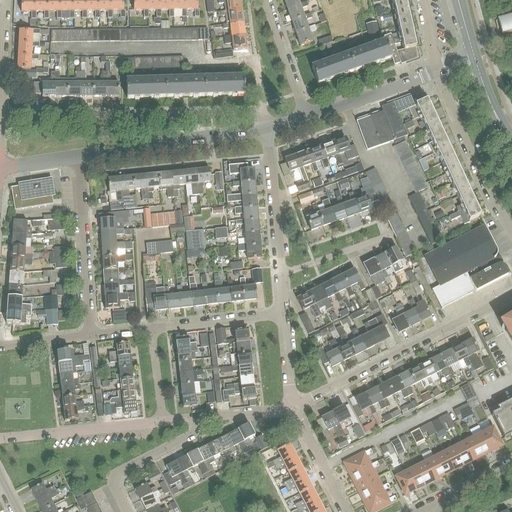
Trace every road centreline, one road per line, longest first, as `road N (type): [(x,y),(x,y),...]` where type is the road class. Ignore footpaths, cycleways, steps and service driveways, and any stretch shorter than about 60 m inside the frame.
road 1 (residential): [(267,130),(263,111),(1,117)]
road 2 (residential): [(292,406),(511,295)]
road 3 (residential): [(78,157),(267,130)]
road 4 (residential): [(282,313),(267,130)]
road 5 (residential): [(90,335),(78,157)]
road 6 (residential): [(437,73),(511,234)]
road 7 (residential): [(162,426),(0,441)]
road 8 (residential): [(306,120),(437,73)]
road 9 (residential): [(127,511),(117,475),(189,438),(192,422)]
road 10 (residential): [(282,313),(152,328)]
road 11 (residential): [(306,120),(265,0)]
